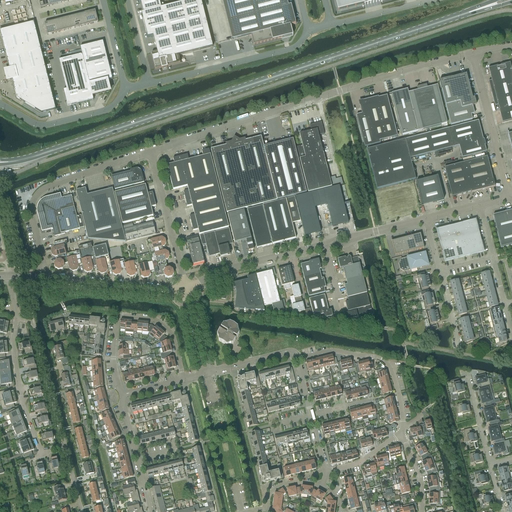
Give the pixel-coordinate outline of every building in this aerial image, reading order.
[(158,0),(137,0),(139,4),(141,3),(143,13),(141,13),(147,38),(153,37),(153,38),(157,52),(151,53),(155,70),(162,68),(162,69),(167,68),(167,67),(180,63),(178,56),(213,47),(210,38),(200,0),(193,0),(161,8),(158,0)] [(221,0),(232,40),(251,35),(254,45),(282,38),(282,37),(292,34),(290,26),(296,24),(291,5),(288,6),(286,0),(221,0)] [(336,0),(339,9),(375,0),(336,0)] [(48,35),(98,22),(95,11),(45,23),(48,35)] [(41,113),(56,110),(34,22),(0,30),(0,31),(10,70),(7,70),(9,80),(12,79),(17,98),(41,113)] [(107,80),(112,79),(103,42),(80,48),(82,55),(59,60),(66,90),(64,90),(68,107),(93,100),(92,96),(110,92),(107,80)] [(488,69),(500,115),(502,123),(511,120),(511,72),(510,63),(488,69)] [(472,120),(471,115),(474,114),(471,99),(472,98),(466,74),(439,81),(441,90),(442,90),(451,126),(472,120)] [(418,91),(411,92),(421,130),(447,123),(437,86),(427,88),(426,85),(417,87),(418,91)] [(402,135),(418,131),(407,90),(391,94),(402,135)] [(367,144),(397,137),(387,96),(378,98),(378,97),(363,101),(358,102),(359,106),(360,106),(363,120),(368,119),(372,131),(364,133),(367,144)] [(462,158),(486,152),(478,121),(367,150),(377,189),(416,180),(410,159),(459,146),(462,158)] [(302,146),(296,147),(308,193),(332,187),(343,184),(341,178),(336,179),(335,177),(329,178),(326,164),(319,135),(325,134),(321,122),(309,125),(311,131),(299,134),(302,146)] [(227,213),(277,200),(307,193),(293,139),(264,146),(261,137),(246,141),(245,138),(240,140),(234,137),(231,142),(226,143),(226,145),(211,149),(227,213)] [(167,165),(173,190),(187,186),(188,191),(183,192),(185,199),(186,203),(187,206),(192,205),(194,215),(189,216),(191,223),(193,231),(198,229),(199,235),(229,227),(225,214),(222,202),(219,190),(216,178),(216,176),(215,175),(209,149),(202,151),(203,156),(196,158),(189,160),(187,155),(180,157),(173,158),(174,163),(167,165)] [(464,163),(471,192),(472,192),(495,186),(493,180),(487,157),(464,163)] [(452,197),(471,192),(464,163),(444,168),(452,197)] [(144,183),(141,171),(137,168),(130,170),(131,172),(111,176),(115,190),(144,183)] [(438,176),(416,182),(422,205),(444,200),(438,176)] [(114,193),(118,209),(154,199),(152,192),(148,194),(145,185),(114,193)] [(324,190),(333,227),(348,223),(339,186),(324,190)] [(76,191),(86,230),(88,239),(105,234),(96,198),(94,193),(87,195),(86,188),(76,191)] [(96,198),(105,234),(123,230),(112,189),(94,193),(96,198)] [(295,197),(303,226),(318,222),(311,193),(295,197)] [(43,204),(42,206),(42,208),(44,217),(47,227),(49,227),(51,226),(51,228),(51,229),(52,229),(54,236),(63,234),(65,234),(65,233),(80,229),(84,228),(81,216),(77,217),(72,197),(72,196),(65,198),(65,197),(54,200),(45,202),(43,204)] [(286,241),(296,238),(292,223),(301,221),(295,197),(263,205),(272,244),(282,242),(283,242),(285,242),(286,241)] [(156,206),(154,199),(118,209),(122,224),(153,216),(151,207),(156,206)] [(247,210),(257,248),(272,245),(262,206),(247,210)] [(235,243),(241,241),(246,240),(248,250),(254,249),(244,210),(227,214),(235,243)] [(501,247),(511,244),(511,210),(493,215),(501,247)] [(474,254),(484,252),(476,221),(476,220),(456,225),(437,230),(437,231),(439,240),(440,240),(440,241),(442,251),(445,262),(464,257),(465,257),(474,254)] [(123,226),(127,242),(156,234),(153,222),(133,227),(132,223),(123,226)] [(321,232),(320,230),(318,222),(303,226),(305,236),(321,232)] [(202,245),(206,244),(209,257),(215,255),(216,258),(230,255),(228,245),(233,244),(229,229),(204,235),(200,236),(202,245)] [(105,234),(88,239),(126,242),(123,230),(105,234)] [(411,236),(414,250),(424,248),(420,234),(411,236)] [(186,238),(192,264),(204,261),(198,235),(186,238)] [(401,239),(405,253),(414,250),(411,236),(401,239)] [(147,241),(150,253),(150,254),(163,251),(162,247),(164,246),(166,243),(165,239),(162,237),(147,241)] [(395,255),(405,253),(401,239),(392,241),(395,255)] [(57,257),(66,254),(63,241),(54,243),(55,247),(53,248),(51,251),(52,255),(55,257),(57,257)] [(79,251),(82,264),(84,271),(87,273),(91,272),(93,269),(93,267),(97,266),(93,248),(91,243),(78,247),(79,251)] [(93,248),(97,266),(98,272),(102,274),(105,273),(107,270),(107,268),(111,267),(110,263),(106,245),(93,248)] [(150,254),(153,268),(167,264),(166,260),(167,260),(169,256),(168,253),(165,250),(163,251),(150,254)] [(78,265),(82,264),(79,251),(66,254),(68,263),(70,270),(73,271),(77,271),(79,267),(78,265)] [(137,261),(140,270),(141,276),(145,278),(148,277),(150,274),(150,272),(154,271),(153,268),(150,254),(150,253),(136,257),(137,261)] [(400,269),(404,272),(428,266),(425,253),(401,259),(398,263),(400,269)] [(64,264),(68,263),(66,254),(57,257),(58,261),(56,261),(54,264),(55,268),(59,270),(62,269),(64,266),(64,264)] [(340,268),(343,268),(359,263),(358,257),(351,258),(350,257),(349,256),(348,257),(347,258),(347,259),(346,259),(346,258),(345,257),(338,259),(340,268)] [(120,275),(122,271),(121,270),(125,268),(125,264),(123,259),(110,263),(111,267),(113,273),(116,275),(120,275)] [(300,265),(304,278),(320,274),(319,269),(321,269),(319,259),(309,262),(309,263),(300,265)] [(136,271),(140,270),(137,261),(125,264),(125,268),(127,275),(130,277),(134,276),(136,273),(136,271)] [(343,268),(346,280),(363,276),(359,263),(343,268)] [(153,268),(154,271),(155,277),(164,274),(165,276),(168,278),(172,277),(174,274),(173,270),(169,268),(168,268),(167,264),(153,268)] [(284,286),(285,290),(291,288),(290,284),(294,283),(290,266),(278,269),(282,286),(284,286)] [(279,301),(273,276),(273,274),(275,273),(273,269),(268,271),(268,272),(256,275),(264,306),(272,304),(274,312),(276,312),(280,313),(281,310),(284,310),(283,307),(286,306),(284,300),(279,301)] [(416,275),(418,284),(429,281),(428,276),(425,277),(424,273),(416,275)] [(304,278),(306,287),(325,283),(324,278),(322,279),(320,274),(304,278)] [(241,283),(241,284),(244,296),(246,305),(247,306),(247,307),(248,307),(249,307),(250,307),(255,306),(255,309),(256,310),(264,311),(263,307),(255,275),(247,277),(248,280),(243,281),(242,281),(242,282),(241,282),(241,283)] [(344,285),(347,298),(367,293),(363,276),(346,280),(347,285),(344,285)] [(450,282),(452,288),(460,286),(458,280),(450,282)] [(418,284),(421,293),(428,291),(427,287),(431,286),(429,281),(418,284)] [(326,287),(325,283),(306,287),(309,297),(325,293),(324,288),(326,287)] [(294,298),(290,299),(292,305),(294,314),(297,313),(297,314),(306,315),(312,316),(310,309),(305,310),(303,302),(302,303),(301,297),(298,285),(291,287),(294,298)] [(421,293),(423,302),(425,301),(434,299),(432,294),(429,294),(428,291),(421,293)] [(348,311),(345,312),(345,313),(344,314),(345,319),(349,319),(361,316),(362,319),(365,318),(366,319),(367,319),(368,318),(368,317),(369,316),(368,316),(368,315),(367,310),(371,309),(367,293),(347,298),(348,301),(345,302),(348,311)] [(309,299),(314,317),(323,314),(324,318),(327,318),(330,318),(330,317),(333,316),(331,309),(328,310),(325,295),(309,299)] [(423,302),(425,310),(427,310),(433,308),(432,305),(435,304),(434,299),(425,301),(423,302)] [(425,310),(427,319),(429,318),(438,316),(437,311),(434,312),(433,308),(427,310),(425,310)] [(489,311),(490,317),(500,314),(498,308),(489,311)] [(436,322),(440,321),(438,316),(429,318),(427,319),(430,328),(437,326),(436,322)] [(0,327),(8,328),(9,323),(6,322),(6,319),(0,318),(0,327)] [(90,318),(89,326),(94,326),(94,329),(97,329),(96,335),(104,336),(105,325),(100,325),(100,319),(90,318)] [(126,320),(125,330),(125,332),(133,333),(134,325),(131,324),(132,321),(126,320)] [(491,322),(493,328),(503,325),(501,320),(491,322)] [(133,333),(133,335),(136,335),(137,331),(142,331),(143,322),(137,321),(137,325),(134,325),(133,333)] [(143,322),(142,331),(149,332),(152,325),(148,325),(148,323),(143,322)] [(220,330),(217,335),(219,340),(219,341),(220,342),(221,342),(224,344),(227,346),(227,345),(233,344),(236,340),(235,340),(236,338),(237,338),(238,335),(239,334),(239,333),(237,328),(238,327),(229,323),(224,324),(223,324),(221,328),(222,329),(221,331),(220,330)] [(469,323),(461,325),(463,331),(471,329),(473,328),(471,323),(469,323)] [(152,325),(149,332),(154,337),(161,330),(156,326),(155,328),(152,325)] [(161,330),(154,337),(160,341),(166,337),(163,335),(165,333),(161,330)] [(494,333),(496,339),(505,336),(504,331),(494,333)] [(472,334),(464,336),(466,342),(467,344),(466,344),(473,341),(472,340),(473,340),(472,334)] [(499,347),(498,348),(507,344),(506,342),(507,342),(505,336),(496,339),(498,338),(499,344),(497,344),(499,347)] [(160,341),(162,348),(171,346),(169,340),(167,341),(166,337),(160,341)] [(119,345),(119,351),(129,350),(128,345),(133,345),(133,342),(129,342),(122,342),(122,345),(119,345)] [(27,353),(33,351),(32,348),(30,348),(29,343),(18,345),(20,351),(26,350),(27,353)] [(163,353),(161,354),(160,355),(161,357),(169,355),(169,352),(172,351),(171,346),(162,348),(163,353)] [(0,357),(5,357),(5,354),(8,353),(7,348),(0,348),(0,357)] [(123,359),(131,358),(130,355),(129,355),(129,350),(119,351),(120,356),(123,356),(123,359)] [(55,354),(57,360),(61,359),(62,364),(68,363),(67,357),(64,358),(62,352),(55,354)] [(161,359),(162,360),(164,359),(166,364),(175,362),(173,357),(170,358),(169,355),(161,357),(161,359)] [(327,356),(329,365),(334,364),(334,365),(337,364),(336,358),(333,358),(332,355),(327,356)] [(0,367),(10,367),(9,361),(6,361),(6,358),(0,358),(0,367)] [(30,366),(31,369),(37,368),(36,364),(34,365),(33,359),(22,362),(24,367),(30,366)] [(345,360),(348,369),(353,368),(353,369),(356,368),(354,361),(351,362),(351,359),(345,360)] [(342,371),(348,369),(345,360),(340,362),(341,365),(338,366),(339,372),(343,371),(342,371)] [(363,362),(366,373),(371,371),(371,370),(374,370),(372,363),(369,364),(368,360),(363,362)] [(176,367),(175,362),(166,364),(167,370),(166,370),(167,373),(173,371),(173,368),(176,367)] [(360,372),(365,371),(366,373),(363,362),(358,363),(358,366),(356,367),(357,374),(360,373),(360,372)] [(283,367),(285,375),(289,374),(291,382),(295,381),(292,368),(289,369),(289,366),(283,367)] [(65,374),(63,374),(61,375),(62,381),(69,380),(78,378),(77,374),(71,376),(70,373),(71,373),(69,367),(63,369),(65,374)] [(36,372),(38,372),(37,368),(31,369),(31,373),(26,374),(27,380),(38,377),(36,372)] [(377,373),(379,379),(388,376),(386,371),(383,372),(382,369),(376,371),(377,374),(377,373)] [(237,377),(237,378),(237,379),(237,381),(237,382),(240,393),(241,392),(248,390),(246,384),(256,381),(257,387),(260,386),(257,373),(254,373),(239,377),(237,377)] [(479,376),(475,378),(476,382),(477,382),(477,385),(480,384),(481,387),(490,385),(488,379),(488,375),(484,376),(479,377),(479,376)] [(0,379),(0,385),(0,388),(9,387),(9,384),(12,384),(11,378),(0,379)] [(36,389),(30,390),(31,396),(42,394),(40,388),(41,388),(42,388),(41,384),(40,384),(39,382),(34,383),(35,386),(36,389)] [(451,384),(452,388),(452,393),(457,392),(458,394),(465,392),(463,385),(460,386),(459,382),(451,384)] [(482,390),(479,391),(480,394),(479,394),(480,397),(489,395),(488,389),(491,388),(490,385),(481,387),(482,390)] [(329,386),(323,387),(324,389),(326,398),(331,397),(329,388),(329,386)] [(323,387),(318,388),(319,391),(321,400),(326,398),(324,389),(323,387)] [(318,388),(312,390),(313,397),(314,397),(316,401),(321,400),(319,391),(318,388)] [(1,392),(0,391),(0,401),(4,400),(15,397),(14,392),(11,392),(10,389),(1,392)] [(343,390),(345,397),(346,396),(347,401),(352,399),(350,390),(349,389),(343,390)] [(170,395),(172,402),(177,401),(178,403),(181,403),(182,408),(189,406),(190,406),(187,396),(182,397),(180,392),(170,394),(170,395)] [(489,395),(480,397),(481,401),(482,404),(485,403),(486,406),(495,404),(493,398),(490,399),(489,395)] [(4,400),(0,401),(2,410),(5,409),(14,407),(14,404),(17,403),(15,397),(4,400)] [(67,400),(69,407),(75,405),(74,399),(67,400)] [(266,403),(268,413),(274,412),(272,404),(271,401),(266,403)] [(462,413),(463,415),(470,413),(468,406),(465,406),(464,403),(457,405),(458,409),(457,414),(462,413)] [(41,411),(42,414),(48,413),(47,409),(46,409),(44,404),(34,406),(35,412),(41,411)] [(487,409),(484,410),(485,413),(484,413),(485,416),(494,414),(492,408),(496,407),(495,404),(486,406),(487,409)] [(365,407),(368,416),(376,414),(374,406),(371,407),(371,406),(365,407)] [(362,417),(363,420),(368,419),(367,416),(368,416),(365,407),(360,408),(362,417)] [(9,415),(11,420),(20,416),(18,410),(15,411),(14,409),(6,412),(7,415),(9,415)] [(101,415),(103,420),(111,416),(109,411),(101,415)] [(48,417),(49,416),(48,413),(42,414),(43,417),(37,419),(38,425),(49,422),(48,417)] [(397,413),(388,415),(389,421),(388,421),(389,424),(396,422),(395,419),(398,418),(397,413)] [(494,414),(485,416),(485,420),(486,420),(487,423),(490,422),(491,425),(502,422),(500,422),(499,419),(496,420),(494,414)] [(13,425),(23,421),(20,416),(11,420),(10,420),(12,425),(13,425)] [(103,420),(105,425),(114,421),(111,416),(103,420)] [(343,420),(345,429),(346,432),(352,431),(351,428),(348,419),(343,420)] [(425,424),(422,425),(423,427),(424,433),(427,432),(427,430),(431,429),(432,429),(431,426),(430,420),(429,420),(425,422),(425,424)] [(13,425),(15,430),(25,427),(23,421),(13,425)] [(105,425),(107,430),(116,426),(114,421),(105,425)] [(496,427),(489,428),(489,432),(489,435),(499,433),(497,426),(502,425),(502,422),(491,425),(495,424),(496,427)] [(107,430),(109,435),(118,431),(116,426),(107,430)] [(380,429),(382,438),(388,436),(387,433),(390,432),(388,426),(385,427),(380,429)] [(27,432),(25,427),(15,430),(17,436),(16,436),(17,439),(25,436),(24,433),(27,432)] [(420,427),(415,429),(417,437),(422,436),(422,434),(424,433),(423,427),(420,428),(420,427)] [(52,433),(53,433),(52,429),(46,431),(47,434),(41,435),(42,441),(53,439),(52,433)] [(306,429),(301,431),(303,439),(304,441),(310,439),(308,430),(307,430),(306,429)] [(371,430),(373,436),(373,437),(376,436),(377,439),(382,438),(380,429),(375,430),(374,429),(371,430)] [(411,435),(408,435),(409,441),(412,441),(412,438),(417,437),(415,429),(410,430),(411,435)] [(478,441),(476,434),(473,435),(471,429),(463,431),(465,438),(465,443),(470,441),(470,443),(478,441)] [(109,441),(112,440),(120,436),(118,431),(109,435),(107,436),(109,441)] [(499,433),(489,435),(490,439),(491,438),(492,442),(495,441),(496,444),(500,443),(505,441),(504,438),(501,439),(499,433)] [(362,449),(367,448),(365,438),(360,440),(359,439),(358,439),(358,436),(356,437),(357,440),(358,446),(361,446),(362,449)] [(365,438),(367,448),(373,446),(372,443),(375,442),(373,437),(373,436),(370,436),(370,437),(365,438)] [(20,444),(22,449),(32,445),(30,439),(27,440),(26,438),(17,441),(18,444),(20,444)] [(493,447),(492,448),(494,455),(499,454),(503,453),(504,455),(505,455),(508,454),(507,447),(510,446),(509,440),(505,441),(500,443),(496,444),(496,447),(493,447)] [(415,448),(417,452),(425,448),(423,444),(422,444),(421,441),(414,445),(416,447),(415,448)] [(34,450),(32,445),(22,449),(24,454),(22,454),(24,457),(32,454),(31,451),(34,450)] [(393,447),(396,456),(401,455),(403,461),(406,460),(403,452),(400,452),(399,445),(393,447)] [(351,451),(353,460),(358,458),(357,455),(360,454),(359,448),(356,448),(356,449),(351,451)] [(421,457),(422,459),(431,455),(428,453),(427,453),(425,448),(417,452),(420,457),(421,457)] [(381,456),(384,465),(389,464),(388,461),(391,460),(390,457),(389,452),(386,452),(386,455),(381,456)] [(475,462),(476,464),(483,462),(481,455),(478,456),(477,452),(469,454),(470,458),(470,464),(475,462)] [(422,462),(424,467),(434,464),(432,455),(431,456),(431,455),(422,459),(423,462),(422,462)] [(374,461),(374,464),(376,469),(384,467),(384,465),(381,456),(376,457),(377,460),(374,461)] [(54,471),(60,469),(57,457),(51,459),(52,463),(48,464),(51,473),(54,472),(54,471)] [(310,457),(308,457),(309,462),(311,470),(316,469),(315,463),(316,462),(314,457),(310,458),(310,457)] [(39,474),(45,473),(42,462),(36,464),(37,468),(34,469),(36,478),(40,477),(39,474)] [(91,462),(83,464),(86,475),(94,473),(91,462)] [(259,468),(261,478),(262,479),(263,480),(263,481),(263,482),(264,483),(265,482),(280,479),(280,478),(283,478),(280,464),(277,465),(278,471),(271,472),(271,470),(268,470),(267,466),(260,468),(259,468)] [(369,465),(372,477),(377,475),(377,473),(376,469),(374,464),(369,465)] [(426,472),(427,475),(437,472),(434,464),(424,467),(425,472),(426,472)] [(29,478),(33,477),(31,468),(27,469),(26,465),(20,467),(23,479),(29,478)] [(362,470),(364,477),(364,480),(367,479),(367,478),(372,477),(369,465),(364,466),(365,470),(362,470)] [(284,468),(282,468),(285,477),(286,476),(291,475),(289,467),(284,468)] [(506,467),(498,469),(500,475),(509,472),(508,467),(506,467)] [(427,478),(428,483),(436,482),(436,481),(439,480),(436,472),(437,472),(427,475),(428,477),(427,478)] [(509,472),(500,475),(501,481),(511,478),(510,472),(509,472)] [(480,483),(481,485),(488,483),(486,476),(483,477),(482,473),(475,475),(476,479),(475,484),(480,483)] [(344,485),(353,483),(355,482),(354,477),(352,478),(351,475),(345,476),(346,479),(343,480),(344,485)] [(128,485),(122,487),(123,491),(135,488),(134,486),(136,485),(134,479),(127,481),(128,485)] [(430,488),(430,491),(436,490),(440,490),(439,481),(436,482),(428,483),(429,488),(430,488)] [(511,483),(502,486),(504,492),(511,490),(511,489),(511,483)] [(56,495),(57,495),(59,502),(66,500),(65,495),(65,492),(64,493),(63,489),(61,490),(60,486),(54,487),(56,495)] [(312,488),(301,487),(300,495),(311,496),(312,488)] [(135,488),(123,491),(124,495),(130,494),(131,498),(139,496),(137,490),(135,490),(135,488)] [(295,488),(287,489),(289,497),(296,495),(297,497),(299,496),(299,488),(295,489),(295,488)] [(275,494),(274,501),(281,502),(282,498),(286,495),(282,489),(276,494),(275,494)] [(429,494),(429,499),(440,499),(440,490),(436,490),(430,491),(430,494),(429,494)] [(311,498),(310,501),(314,503),(316,499),(321,501),(325,495),(318,491),(317,492),(314,491),(311,498)] [(206,498),(207,503),(212,501),(214,501),(213,496),(211,496),(209,492),(203,493),(200,494),(201,499),(206,498)] [(482,494),(477,495),(478,500),(481,500),(481,505),(486,504),(486,506),(494,504),(492,497),(489,498),(488,494),(482,495),(482,494)] [(132,503),(126,504),(128,508),(139,506),(138,503),(140,503),(139,496),(131,498),(132,503)] [(327,504),(326,509),(334,510),(335,502),(334,502),(329,496),(324,500),(327,504)] [(436,507),(436,506),(440,506),(440,499),(429,499),(429,504),(430,504),(430,507),(436,507)] [(203,508),(204,511),(209,511),(210,511),(214,511),(212,501),(207,503),(208,507),(203,508)] [(281,507),(281,502),(274,501),(273,509),(274,509),(276,511),(282,511),(284,511),(281,507)] [(379,503),(371,505),(372,511),(375,511),(380,511),(381,511),(379,503),(378,501),(379,503)] [(385,501),(384,501),(384,504),(385,508),(386,511),(394,511),(393,506),(391,506),(390,502),(386,503),(385,501)] [(362,510),(361,507),(360,502),(358,503),(349,505),(351,510),(356,509),(356,511),(362,510)] [(415,503),(407,505),(407,506),(408,511),(414,511),(414,510),(417,510),(415,504),(415,503)]
